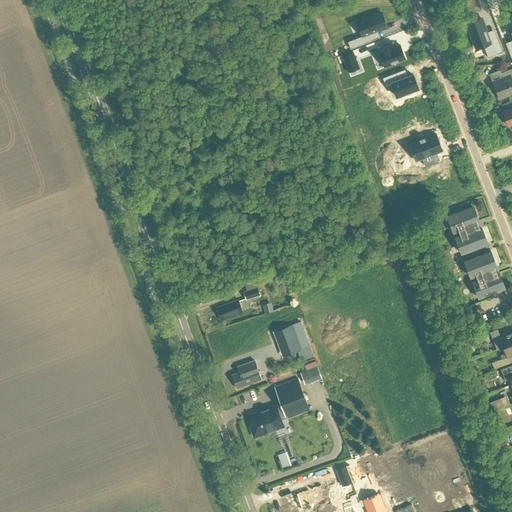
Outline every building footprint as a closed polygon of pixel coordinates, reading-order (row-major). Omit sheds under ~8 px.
[(368,34),(378,31),(386,27),(381,12),(357,21),(363,35),(348,41),(350,48),(371,41),(368,34)] [(482,18),(467,24),(476,47),(484,44),(485,47),(484,48),(488,57),(503,52),(498,38),(491,41),(487,32),(482,18)] [(381,51),(379,52),(384,67),(405,59),(400,44),(395,46),(392,47),(390,43),(380,47),(381,51)] [(353,52),(342,56),(348,72),(359,68),(353,52)] [(511,68),(501,73),(503,77),(492,81),(499,99),(507,97),(506,96),(511,93),(511,68)] [(401,70),(382,78),(385,85),(390,83),(396,98),(418,89),(413,75),(404,78),(401,70)] [(352,101),(359,99),(354,87),(348,90),(352,101)] [(414,101),(391,110),(396,123),(404,120),(408,130),(431,121),(425,105),(416,108),(414,101)] [(511,107),(502,112),(508,126),(511,123),(511,107)] [(419,140),(409,144),(415,161),(422,158),(424,166),(439,160),(436,153),(442,150),(436,134),(424,138),(424,137),(419,139),(419,140)] [(431,172),(412,179),(415,186),(426,182),(432,196),(456,188),(451,174),(434,180),(431,172)] [(447,218),(453,233),(458,231),(461,236),(455,238),(461,253),(488,243),(482,228),(480,229),(477,223),(480,222),(474,207),(447,218)] [(446,263),(453,260),(448,248),(441,251),(446,263)] [(476,275),(478,281),(473,283),(478,298),(505,288),(499,273),(497,274),(495,268),(497,267),(491,252),(465,262),(470,277),(476,275)] [(453,260),(446,263),(450,276),(458,273),(453,260)] [(258,286),(244,291),(246,299),(261,295),(258,286)] [(238,300),(217,307),(222,320),(242,312),(238,300)] [(263,305),(265,314),(273,311),(271,302),(263,305)] [(292,324),(273,331),(283,356),(302,349),(311,346),(301,320),(292,324)] [(497,329),(490,332),(497,349),(503,346),(511,342),(511,329),(499,335),(497,329)] [(482,332),(473,336),(473,337),(475,342),(480,340),(487,338),(484,332),(482,332)] [(506,353),(500,355),(502,359),(507,357),(511,355),(511,342),(503,346),(506,353)] [(271,365),(268,352),(255,355),(258,368),(271,365)] [(237,367),(239,372),(232,375),(236,388),(261,379),(254,360),(237,367)] [(511,364),(500,369),(504,380),(511,376),(511,383),(510,384),(511,383),(511,364)] [(318,366),(301,372),(306,384),(322,377),(318,366)] [(298,379),(275,388),(281,403),(276,405),(276,404),(251,414),(255,423),(253,424),(251,429),(253,434),(257,436),(266,432),(267,430),(270,431),(273,430),(274,428),(274,426),(281,424),(282,421),(282,420),(287,418),(309,410),(298,379)] [(500,398),(488,403),(492,411),(504,407),(500,398)] [(506,438),(494,444),(497,451),(509,446),(506,438)] [(346,465),(336,469),(342,486),(352,482),(346,465)] [(334,471),(322,475),(328,491),(339,487),(334,471)] [(494,478),(496,484),(502,482),(500,475),(494,478)] [(378,481),(363,487),(372,511),(375,511),(387,508),(378,481)] [(320,486),(285,498),(289,511),(296,511),(309,507),(310,509),(326,503),(325,500),(327,499),(323,488),(321,489),(320,486)]
